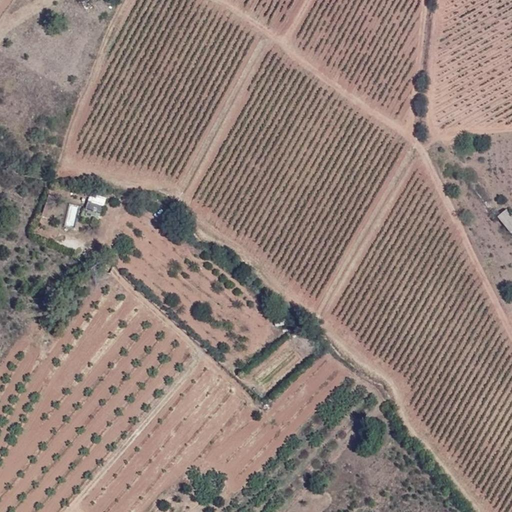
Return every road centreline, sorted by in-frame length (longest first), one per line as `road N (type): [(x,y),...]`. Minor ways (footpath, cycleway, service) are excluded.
road 1 (track): [(314,0),(288,47),(419,145),(511,327)]
road 2 (track): [(108,274),(59,359),(79,383),(125,410),(136,433),(70,511)]
